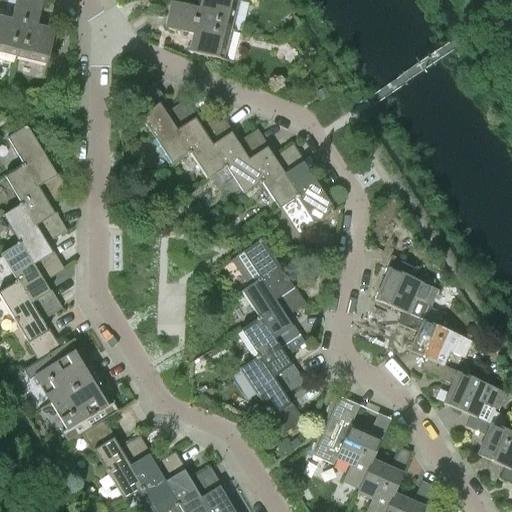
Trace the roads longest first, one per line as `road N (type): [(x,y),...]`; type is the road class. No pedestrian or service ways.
road 1 (residential): [(475,511),(396,394),(343,349),(358,206),(311,128),(296,114),(100,38)]
road 2 (residential): [(278,511),(229,434),(161,398),(102,301),(100,38)]
